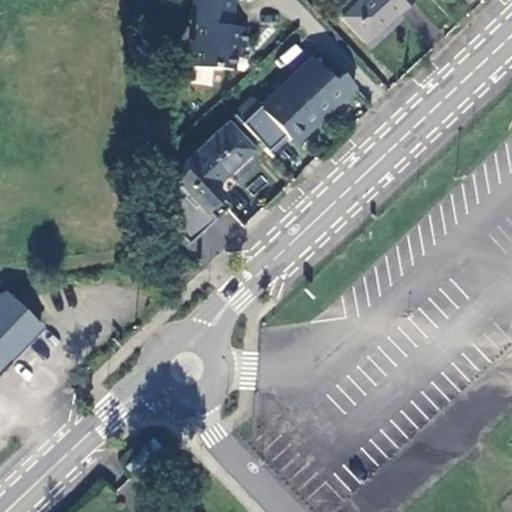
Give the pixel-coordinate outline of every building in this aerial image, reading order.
[(233,0),(193,0),(191,25),(196,25),(195,41),(190,41),(188,67),(233,70),(234,47),(244,48),(246,27),(231,27),(233,0)] [(347,0),(334,12),(340,17),(359,0),(347,0)] [(410,0),(359,0),(340,17),(363,43),(410,0)] [(297,139),(353,88),(340,74),(331,83),(308,58),(256,105),(249,97),(230,114),(264,151),(282,133),(287,138),(297,139)] [(251,151),(226,125),(187,162),(176,188),(173,228),(188,242),(227,207),(219,198),(234,185),(225,175),(251,151)] [(0,370),(40,329),(4,293),(0,296),(0,370)]
